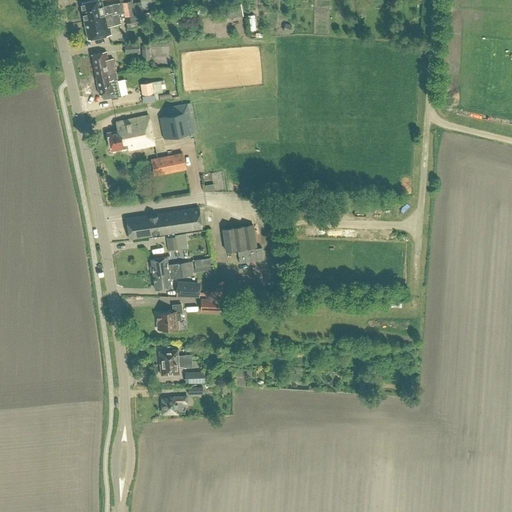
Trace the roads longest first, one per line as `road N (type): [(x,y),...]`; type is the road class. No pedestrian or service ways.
road 1 (tertiary): [(124,434),(124,380),(97,204),(52,0)]
road 2 (unclassified): [(511,141),(430,116),(435,0)]
